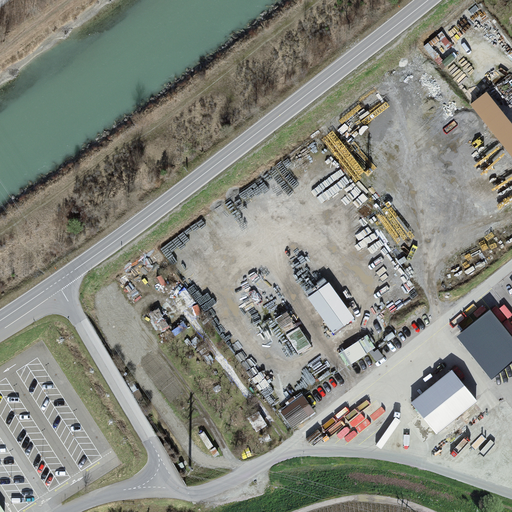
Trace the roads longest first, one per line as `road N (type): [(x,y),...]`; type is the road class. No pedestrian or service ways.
road 1 (tertiary): [(426,0),(57,282)]
road 2 (unclassified): [(283,455),(182,498),(57,282)]
road 3 (residential): [(511,267),(283,455)]
road 4 (unclassified): [(283,455),(368,456),(511,496)]
road 5 (track): [(123,316),(160,356),(242,478)]
road 6 (track): [(430,511),(369,498),(298,511)]
